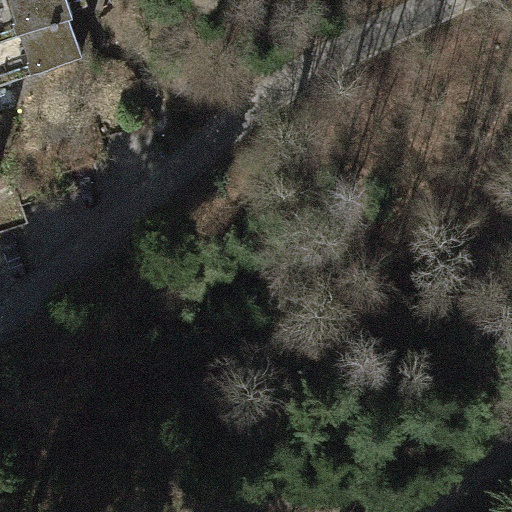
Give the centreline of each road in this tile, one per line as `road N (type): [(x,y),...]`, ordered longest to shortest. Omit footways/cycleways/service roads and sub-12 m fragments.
road 1 (track): [(449,0),(271,97),(171,175)]
road 2 (track): [(171,175),(0,320)]
road 3 (track): [(438,505),(293,504),(261,511)]
